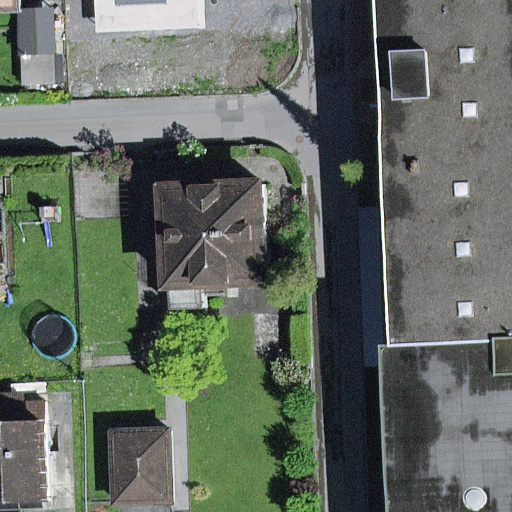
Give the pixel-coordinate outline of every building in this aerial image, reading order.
[(0,0),(0,12),(23,12),(22,0),(0,0)] [(511,511),(511,0),(392,0),(396,80),(384,80),(385,99),(397,98),(408,345),(398,346),(405,511),(511,511)] [(57,85),(56,53),(25,54),(26,86),(57,85)] [(158,217),(160,262),(175,261),(177,310),(208,309),(207,285),(271,282),(267,186),(171,190),(173,217),(158,217)] [(0,501),(52,501),(49,403),(26,404),(26,399),(0,400),(0,501)] [(117,434),(119,505),(175,503),(173,433),(117,434)]
